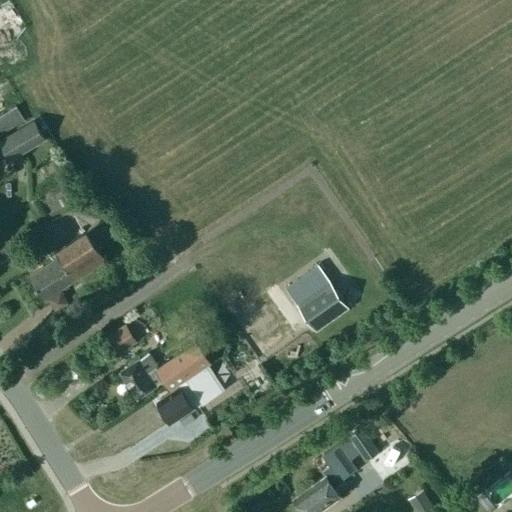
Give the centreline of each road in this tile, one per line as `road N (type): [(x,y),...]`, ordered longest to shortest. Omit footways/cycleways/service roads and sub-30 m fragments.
road 1 (secondary): [(145,511),(511,281)]
road 2 (unclassified): [(91,511),(0,372)]
